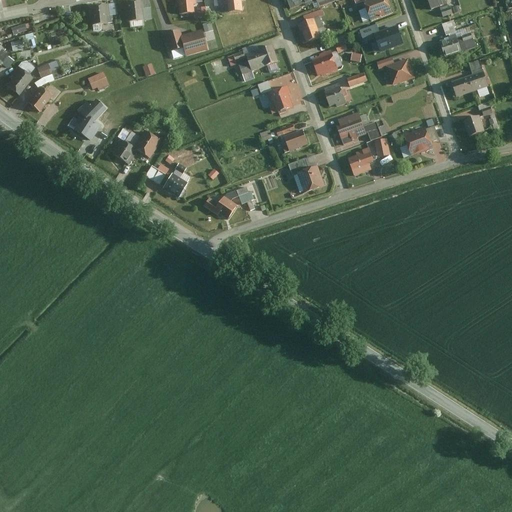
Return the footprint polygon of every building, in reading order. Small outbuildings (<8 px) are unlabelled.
[(195,0),(179,0),(181,15),(195,14),(194,4),(196,4),(195,0)] [(244,12),(242,0),(223,0),(224,5),(230,5),(230,13),(244,12)] [(316,0),(287,0),(291,9),(302,5),(302,8),(317,2),(316,0)] [(389,0),(369,0),(364,2),(373,24),(395,16),(389,0)] [(427,0),(431,12),(448,7),(445,0),(427,0)] [(145,1),(128,3),(129,23),(146,22),(153,21),(152,9),(146,10),(145,1)] [(116,5),(93,7),(95,26),(112,24),(112,17),(117,17),(116,5)] [(198,7),(198,16),(207,16),(208,7),(198,7)] [(322,11),(304,17),(306,23),(315,20),(324,17),(322,11)] [(306,23),(301,25),(308,45),(322,39),(315,20),(306,23)] [(449,42),(441,44),(443,52),(440,53),(442,59),(477,48),(470,28),(461,31),(456,33),(455,29),(457,29),(455,22),(443,25),(449,42)] [(14,34),(33,30),(31,23),(12,27),(14,34)] [(376,36),(380,34),(377,25),(360,31),(364,42),(376,38),(376,36)] [(381,52),(403,44),(397,28),(380,34),(376,36),(376,38),(381,52)] [(180,37),(182,36),(181,31),(169,34),(174,52),(183,50),(180,37)] [(182,36),(180,37),(183,50),(186,58),(209,52),(203,31),(182,36)] [(34,33),(26,35),(29,43),(36,41),(34,33)] [(344,38),(334,41),(338,53),(348,50),(344,38)] [(24,40),(12,41),(13,50),(25,50),(24,40)] [(256,52),(247,56),(250,63),(240,66),(244,76),(278,64),(272,47),(256,52)] [(247,56),(256,52),(254,47),(243,50),(245,56),(247,56)] [(321,57),(312,60),(318,77),(338,70),(332,51),(320,55),(321,57)] [(354,53),(353,61),(363,62),(364,54),(354,53)] [(8,58),(2,66),(8,71),(14,63),(8,58)] [(380,71),(387,69),(393,88),(417,80),(410,61),(395,65),(393,59),(378,64),(380,71)] [(473,76),(450,84),(456,100),(492,87),(482,59),(469,64),(473,76)] [(49,65),(38,69),(41,80),(52,76),(51,73),(49,65)] [(154,65),(143,68),(146,78),(156,75),(154,65)] [(19,70),(6,87),(20,97),(32,80),(19,70)] [(60,70),(51,73),(55,81),(63,77),(60,70)] [(104,73),(88,80),(92,91),(97,90),(98,93),(109,88),(104,73)] [(366,74),(347,80),(350,88),(369,82),(366,74)] [(270,82),(259,86),(262,97),(271,94),(271,92),(273,91),(270,82)] [(341,84),(323,90),(330,110),(348,103),(346,97),(349,96),(347,89),(343,91),(341,84)] [(273,91),(271,92),(271,94),(278,113),(294,108),(287,86),(273,91)] [(52,97),(40,88),(28,104),(40,113),(52,97)] [(74,118),(68,126),(90,139),(101,124),(92,118),(104,107),(98,100),(91,108),(86,104),(78,112),(82,115),(78,120),(74,118)] [(111,132),(122,119),(115,113),(104,126),(111,132)] [(360,113),(334,122),(342,146),(368,136),(360,113)] [(484,115),(465,121),(472,143),(486,139),(483,130),(488,128),(484,115)] [(377,123),(366,127),(371,141),(382,137),(377,123)] [(294,124),(276,131),(279,138),(297,131),(294,124)] [(430,129),(405,137),(412,159),(437,151),(430,129)] [(121,139),(111,156),(129,167),(137,153),(150,160),(162,141),(144,130),(134,147),(121,139)] [(304,130),(281,139),(287,154),(310,145),(304,130)] [(270,131),(260,135),(263,142),(275,138),(274,134),(271,135),(270,131)] [(388,143),(369,148),(372,158),(391,153),(388,143)] [(357,155),(347,159),(353,176),(369,170),(363,152),(357,154),(357,155)] [(293,177),(299,176),(302,183),(298,185),(301,196),(326,188),(318,166),(310,169),(307,159),(289,165),(293,177)] [(145,177),(163,188),(181,200),(191,184),(172,172),(169,176),(153,165),(145,177)] [(212,198),(205,208),(228,222),(239,208),(255,202),(249,189),(227,196),(222,204),(212,198)]
